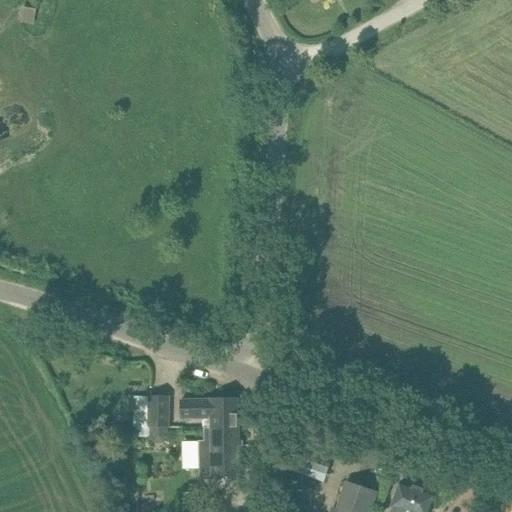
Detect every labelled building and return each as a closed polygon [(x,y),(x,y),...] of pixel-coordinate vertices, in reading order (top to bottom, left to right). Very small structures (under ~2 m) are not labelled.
[(133,427),(149,427),(167,427),(168,396),(150,396),(150,397),(134,396),(133,427)] [(239,427),(239,419),(238,399),(210,399),(210,400),(181,400),(181,419),(203,418),(204,428),(239,427)] [(204,428),(204,440),(199,440),(200,477),(240,476),(239,427),(204,428)] [(391,511),(427,511),(428,511),(435,492),(401,481),(395,500),(391,511)] [(335,511),(370,511),(377,493),(345,482),(335,511)]
